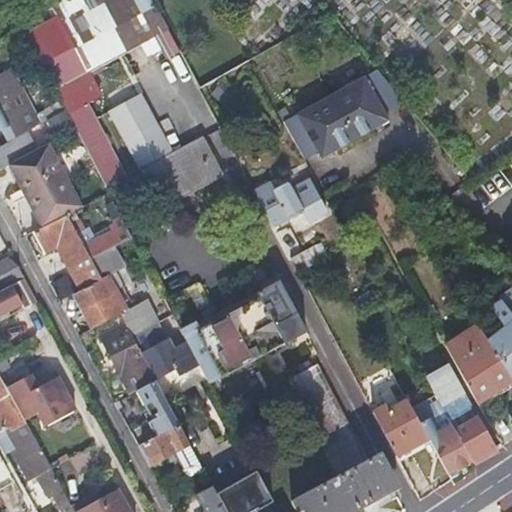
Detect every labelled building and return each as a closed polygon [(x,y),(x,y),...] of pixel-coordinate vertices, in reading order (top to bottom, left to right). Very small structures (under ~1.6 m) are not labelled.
[(165,25),(151,0),(56,0),(41,11),(17,26),(27,45),(50,87),(72,75),(165,25)] [(0,38),(12,30),(5,19),(0,22),(0,38)] [(27,45),(17,26),(12,30),(0,38),(0,92),(24,135),(24,134),(25,134),(63,112),(58,101),(31,115),(0,60),(27,45)] [(404,105),(376,71),(283,123),(303,161),(317,154),(320,160),(388,122),(384,116),(404,105)] [(22,136),(24,135),(0,92),(0,129),(7,142),(21,134),(22,136)] [(160,160),(181,199),(223,176),(204,139),(169,157),(140,102),(118,113),(147,167),(149,165),(160,160)] [(41,229),(66,216),(80,209),(47,147),(36,153),(25,134),(24,134),(24,135),(22,136),(1,147),(0,148),(0,171),(8,167),(41,229)] [(169,205),(181,199),(160,160),(149,165),(169,205)] [(303,213),(309,223),(327,212),(310,181),(291,191),(287,184),(274,191),(271,185),(255,193),(274,228),(303,213)] [(114,248),(132,239),(125,227),(83,249),(66,216),(41,229),(32,233),(43,255),(57,247),(60,253),(64,259),(82,292),(101,281),(91,262),(114,248)] [(321,257),(314,244),(290,257),(297,270),(321,257)] [(132,338),(154,326),(142,303),(134,307),(125,288),(117,293),(110,277),(125,269),(114,248),(91,262),(101,281),(120,317),(126,327),(132,338)] [(0,292),(11,286),(24,279),(12,259),(0,265),(0,292)] [(37,304),(24,279),(11,286),(0,292),(0,317),(8,313),(20,306),(23,312),(37,304)] [(63,302),(74,296),(76,294),(68,279),(54,286),(63,302)] [(84,309),(95,330),(120,317),(101,281),(82,292),(76,294),(74,296),(82,311),(84,309)] [(260,298),(206,327),(197,332),(221,379),(231,374),(307,334),(280,283),(258,294),(260,298)] [(0,323),(10,318),(8,313),(0,317),(0,323)] [(120,317),(98,328),(104,339),(126,327),(120,317)] [(511,379),(511,324),(488,343),(511,379)] [(477,405),(511,381),(511,379),(488,343),(477,326),(445,349),(477,405)] [(132,338),(126,327),(104,339),(100,341),(129,395),(140,389),(155,381),(150,371),(132,338)] [(338,478),(297,499),(291,503),(296,511),(355,511),(399,489),(381,455),(364,464),(313,368),(287,382),(338,478)] [(367,378),(376,406),(394,400),(386,372),(367,378)] [(37,390),(57,379),(53,374),(34,384),(37,390)] [(24,423),(37,416),(45,429),(75,412),(60,384),(57,379),(37,390),(34,384),(30,377),(6,390),(11,399),(24,423)] [(52,496),(58,507),(68,502),(51,471),(24,423),(11,399),(6,390),(0,378),(0,449),(3,455),(11,450),(28,481),(35,477),(47,498),(52,496)] [(153,412),(140,389),(129,395),(126,397),(139,419),(153,412)] [(397,457),(429,440),(428,439),(412,409),(405,395),(398,399),(401,405),(387,412),(384,407),(373,413),(397,457)] [(449,475),(472,462),(456,432),(455,431),(452,427),(439,403),(435,397),(412,409),(428,439),(429,440),(449,475)] [(401,405),(398,399),(384,407),(387,412),(401,405)] [(484,459),(497,452),(478,419),(455,431),(456,432),(472,462),(474,465),(484,459)] [(172,454),(189,446),(179,426),(142,445),(153,465),(172,454)] [(189,446),(172,454),(184,476),(190,478),(203,471),(189,446)] [(217,496),(225,511),(240,502),(232,488),(217,496)] [(225,511),(217,496),(212,489),(196,497),(203,511),(225,511)] [(129,511),(118,492),(102,500),(88,508),(90,511),(129,511)] [(102,500),(98,494),(71,508),(73,511),(80,511),(88,508),(102,500)] [(60,511),(70,511),(73,511),(71,508),(68,502),(58,507),(60,511)] [(225,511),(245,511),(240,502),(225,511)]
